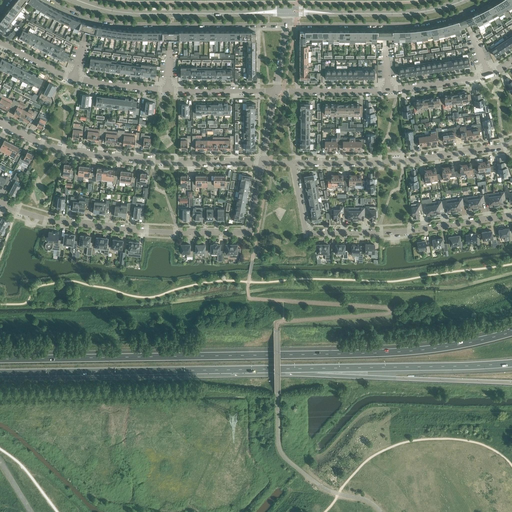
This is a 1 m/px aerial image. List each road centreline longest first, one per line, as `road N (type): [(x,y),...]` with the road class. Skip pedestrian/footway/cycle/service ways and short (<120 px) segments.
road 1 (motorway): [(511,331),(403,351),(0,359)]
road 2 (residential): [(0,202),(63,221),(249,233),(262,161)]
road 3 (motorway): [(0,373),(305,368)]
road 4 (residential): [(293,161),(311,233),(411,231),(511,216)]
road 5 (residential): [(0,122),(69,150),(262,161)]
road 6 (residential): [(52,0),(117,24),(288,24)]
road 7 (residential): [(293,161),(404,160),(511,141)]
road 8 (residential): [(288,24),(424,24),(491,0)]
road 9 (motorway): [(305,368),(511,382)]
road 10 (motorway): [(305,368),(511,363)]
road 11 (secondary): [(241,14),(134,14),(74,0)]
road 12 (secondary): [(466,0),(429,11),(342,14)]
